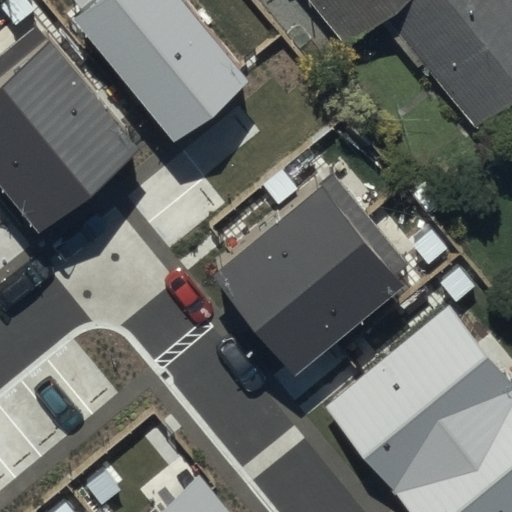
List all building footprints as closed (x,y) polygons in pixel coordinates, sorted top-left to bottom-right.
[(185,0),(80,0),(71,7),(165,123),(237,64),(185,0)] [(511,0),(317,0),(341,29),(375,2),(418,57),(423,52),(469,110),(511,76),(511,0)] [(134,135),(48,30),(0,69),(0,170),(37,214),(134,135)] [(296,355),(400,268),(319,172),(215,258),(296,355)] [(511,511),(511,385),(449,309),(332,405),(419,511),(511,511)] [(149,511),(223,511),(194,476),(149,511)]
